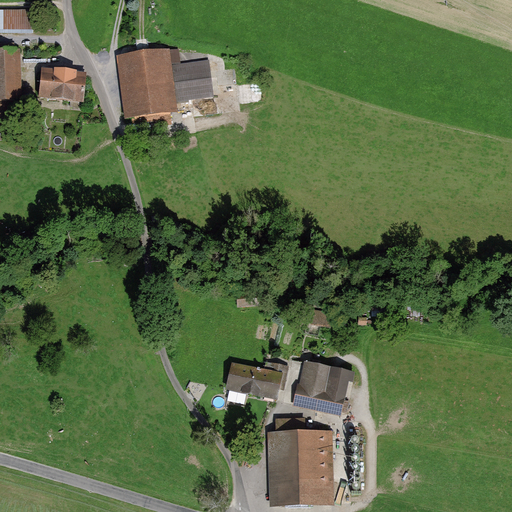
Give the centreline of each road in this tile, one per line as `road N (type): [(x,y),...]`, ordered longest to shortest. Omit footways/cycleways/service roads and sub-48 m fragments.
road 1 (unclassified): [(240,511),(228,453),(168,369),(133,182),(67,0)]
road 2 (track): [(238,485),(299,355),(329,356),(357,378),(366,485),(364,497),(337,511)]
road 3 (unclassified): [(0,458),(180,511)]
